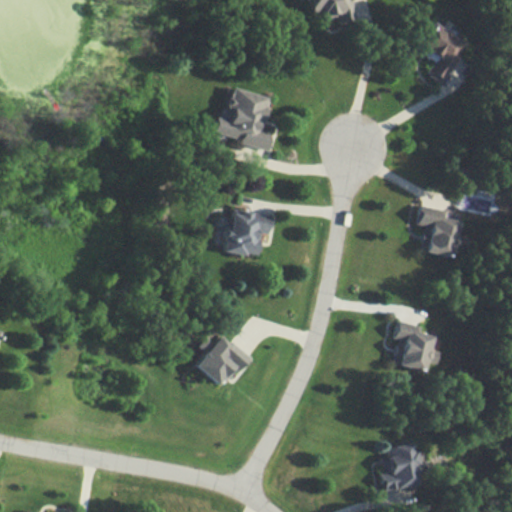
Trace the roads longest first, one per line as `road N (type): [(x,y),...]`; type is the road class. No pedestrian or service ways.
road 1 (residential): [(241,489),(304,373),(353,143)]
road 2 (residential): [(0,444),(241,489),(268,511)]
